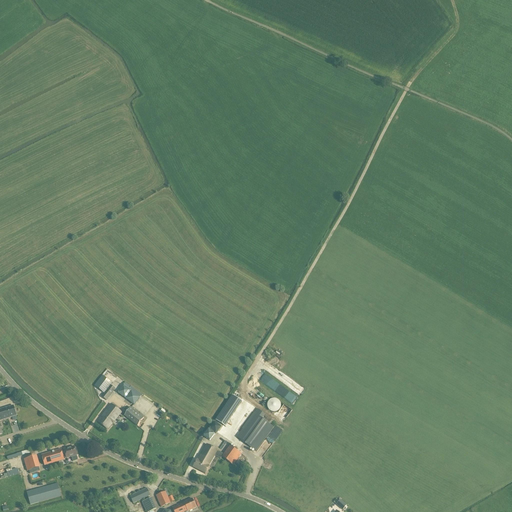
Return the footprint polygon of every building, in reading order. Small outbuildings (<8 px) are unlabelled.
[(271,363),(266,370),(282,381),(286,375),(271,363)] [(96,385),(104,392),(110,385),(111,385),(112,383),(103,376),(96,385)] [(101,396),(106,400),(115,388),(110,385),(104,392),(101,396)] [(123,385),(118,393),(134,405),(140,398),(130,391),(131,390),(125,385),(124,386),(123,385)] [(289,391),(284,398),(292,404),(297,396),(289,391)] [(241,400),(233,394),(218,419),(225,425),(241,400)] [(284,407),(284,405),(284,404),(283,402),(282,400),(281,399),(279,398),(277,398),(276,398),(274,398),(272,399),(271,399),(270,401),(269,402),(269,404),(268,405),(268,406),(269,408),(269,409),(270,411),(272,411),(273,412),(275,413),(276,413),(277,413),(279,412),(280,412),(281,411),(282,410),(283,408),(284,407)] [(97,422),(107,429),(121,412),(111,404),(97,422)] [(0,409),(0,421),(17,416),(13,405),(0,409)] [(137,426),(144,418),(130,407),(124,416),(137,426)] [(237,437),(255,451),(273,426),(262,418),(265,414),(258,409),(237,437)] [(214,422),(209,429),(216,434),(221,427),(214,422)] [(204,436),(210,441),(214,435),(210,431),(210,430),(209,429),(204,436)] [(209,466),(215,456),(217,451),(217,450),(207,444),(198,460),(197,460),(193,467),(205,474),(209,467),(209,466)] [(233,465),(241,454),(230,445),(224,454),(222,457),(233,465)] [(73,462),(78,460),(76,456),(77,456),(74,447),(64,450),(62,451),(63,456),(64,455),(65,459),(66,458),(66,459),(71,457),(73,462)] [(45,466),(64,460),(63,456),(61,449),(41,455),(45,466)] [(221,459),(222,457),(224,454),(217,451),(215,456),(221,459)] [(31,471),(32,474),(39,471),(38,468),(40,468),(37,456),(24,460),(27,471),(31,471)] [(5,474),(6,478),(19,474),(18,467),(7,470),(8,473),(5,474)] [(35,490),(38,503),(61,496),(57,484),(35,490)] [(130,496),(133,504),(150,496),(147,488),(130,496)] [(156,496),(161,507),(170,503),(165,491),(156,496)] [(152,498),(142,502),(146,511),(149,511),(157,509),(152,498)] [(187,511),(196,508),(192,498),(172,508),(173,511),(187,511)] [(336,505),(343,510),(347,505),(341,500),(336,505)]
